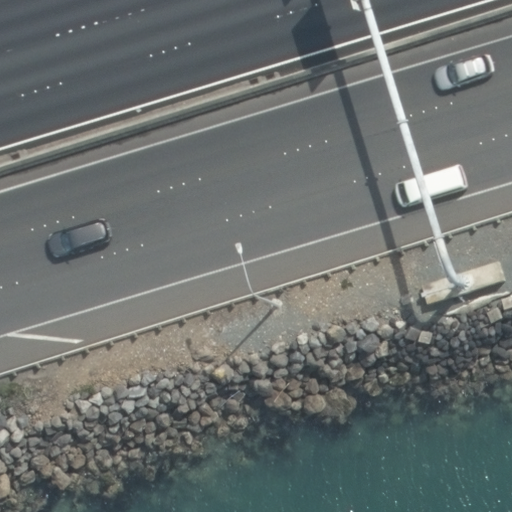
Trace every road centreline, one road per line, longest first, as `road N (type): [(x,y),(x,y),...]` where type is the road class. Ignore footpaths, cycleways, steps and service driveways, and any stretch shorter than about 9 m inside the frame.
road 1 (motorway): [(511,82),(0,238)]
road 2 (motorway): [(0,101),(324,0)]
